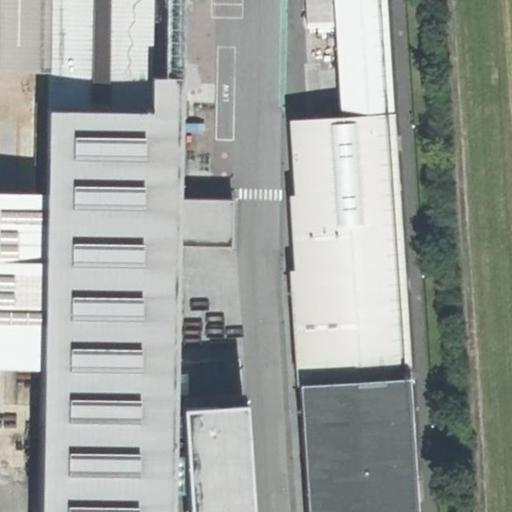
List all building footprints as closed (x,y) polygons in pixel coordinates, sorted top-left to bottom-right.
[(0,0),(0,64),(44,65),(44,102),(147,104),(148,72),(148,0),(0,0)] [(340,116),(389,113),(382,0),(332,0),(333,3),(340,116)] [(0,64),(0,188),(42,189),(44,102),(44,65),(0,64)] [(178,73),(148,72),(147,104),(44,102),(42,189),(39,344),(36,511),(170,511),(175,245),(176,197),(178,73)] [(295,384),(302,383),(405,377),(407,377),(392,113),(389,113),(340,116),(290,119),(294,193),(288,193),(293,269),(289,269),(295,384)] [(0,342),(39,344),(42,189),(0,188),(0,342)] [(176,197),(175,245),(231,245),(231,197),(176,197)] [(302,383),(309,511),(414,511),(405,377),(302,383)] [(250,511),(244,400),(180,404),(186,511),(250,511)]
